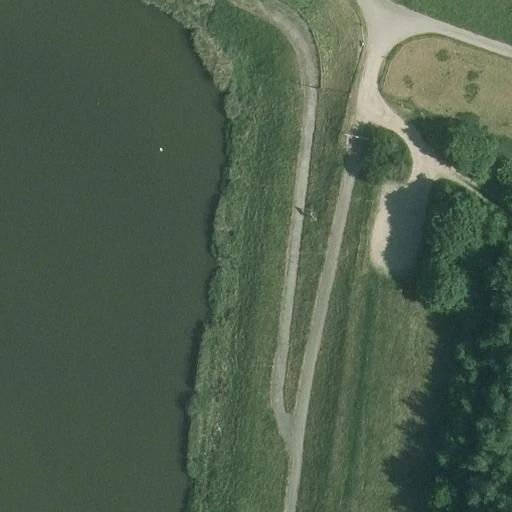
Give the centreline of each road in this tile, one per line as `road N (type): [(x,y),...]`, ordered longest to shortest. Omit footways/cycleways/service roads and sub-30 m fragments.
road 1 (unclassified): [(291,511),(300,415),(365,106)]
road 2 (unclassified): [(365,106),(511,217)]
road 3 (unclassified): [(511,51),(391,11)]
